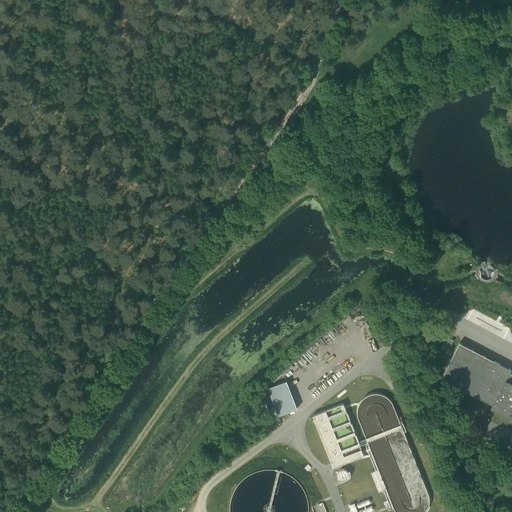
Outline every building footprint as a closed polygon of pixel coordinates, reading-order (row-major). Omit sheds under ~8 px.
[(448,337),(444,346),(453,350),(457,341),(448,337)] [(490,410),(511,421),(511,384),(505,381),(511,370),(494,361),(489,370),(481,366),(486,357),(458,343),(440,378),(492,405),(490,410)] [(285,381),(266,387),(275,416),(294,410),(285,381)] [(311,414),(330,468),(363,457),(358,442),(339,448),(337,441),(354,435),(343,403),(311,414)] [(337,474),(338,477),(341,480),(344,480),(347,479),(349,476),(349,474),(348,471),(346,469),(344,468),(341,469),(338,471),(337,474)] [(311,507),(313,511),(326,511),(323,503),(311,507)]
